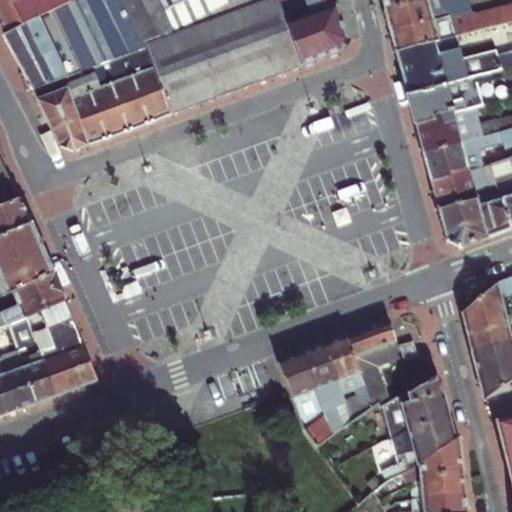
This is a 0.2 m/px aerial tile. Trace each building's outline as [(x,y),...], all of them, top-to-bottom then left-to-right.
[(0,0),(0,26),(5,36),(6,37),(41,20),(81,0),(0,0)] [(81,0),(41,20),(69,79),(149,49),(148,46),(233,16),(230,7),(243,0),(81,0)] [(149,49),(175,114),(303,67),(279,0),(276,0),(269,3),(233,16),(148,46),(149,49)] [(233,16),(269,3),(267,0),(243,0),(230,7),(233,16)] [(335,0),(279,0),(303,67),(344,53),(349,42),(335,0)] [(384,0),(387,11),(426,1),(426,0),(384,0)] [(429,0),(426,1),(387,11),(398,51),(457,37),(511,23),(511,6),(473,16),(468,0),(429,0)] [(69,79),(41,20),(6,37),(36,91),(69,79)] [(410,95),(476,77),(511,67),(511,52),(465,65),(457,37),(398,51),(410,95)] [(149,49),(69,79),(36,91),(63,146),(74,151),(155,121),(175,114),(149,49)] [(485,107),(476,77),(410,95),(419,130),(438,123),(437,118),(456,112),(457,115),(485,107)] [(419,130),(426,154),(464,144),(478,139),(511,128),(511,116),(461,131),(457,115),(456,112),(437,118),(438,123),(419,130)] [(511,128),(478,139),(482,152),(506,144),(507,149),(511,147),(511,128)] [(486,168),(482,152),(478,139),(464,144),(472,172),(486,168)] [(464,144),(426,154),(434,183),(472,172),(464,144)] [(0,181),(10,177),(0,156),(0,181)] [(484,200),(442,211),(450,241),(463,248),(511,230),(511,166),(510,160),(491,167),(493,175),(499,196),(500,202),(485,206),(484,200)] [(474,180),(472,172),(434,183),(442,211),(484,200),(499,196),(493,175),(474,180)] [(0,181),(0,208),(20,199),(10,177),(0,181)] [(0,237),(32,224),(20,199),(0,208),(0,237)] [(0,289),(3,296),(55,274),(32,224),(0,237),(0,289)] [(55,274),(3,296),(0,296),(0,325),(7,323),(7,321),(26,315),(45,308),(67,301),(55,274)] [(511,334),(500,284),(467,313),(464,315),(473,352),(511,341),(511,334)] [(83,340),(67,301),(45,308),(74,390),(98,381),(83,340)] [(74,390),(45,308),(26,315),(27,317),(55,397),(74,390)] [(7,323),(20,358),(37,403),(55,397),(27,317),(26,315),(7,321),(7,323)] [(349,338),(356,357),(375,413),(382,409),(383,411),(392,405),(383,376),(406,369),(397,342),(390,323),(349,338)] [(375,413),(356,357),(349,338),(326,346),(345,395),(356,391),(366,419),(375,413)] [(511,341),(473,352),(481,383),(501,378),(501,375),(511,368),(511,341)] [(345,395),(326,346),(304,354),(317,391),(325,411),(335,438),(356,425),(345,395)] [(317,391),(304,354),(281,363),(295,401),(317,391)] [(409,371),(420,367),(417,357),(405,361),(409,371)] [(20,358),(2,364),(18,410),(37,403),(20,358)] [(0,416),(18,410),(2,364),(0,364),(0,416)] [(410,429),(450,417),(441,378),(412,396),(410,395),(392,405),(383,411),(382,409),(375,413),(366,419),(356,425),(335,438),(318,448),(332,471),(382,443),(393,440),(396,439),(410,429)] [(511,396),(493,407),(511,477),(511,396)] [(318,448),(335,438),(325,411),(319,413),(322,425),(308,433),(318,448)] [(410,429),(396,439),(394,441),(391,444),(396,467),(381,477),(385,486),(396,479),(411,469),(455,439),(450,417),(410,429)] [(455,439),(411,469),(413,485),(423,478),(465,472),(461,437),(455,439)] [(382,443),(332,471),(339,481),(348,475),(383,453),(388,446),(391,444),(394,441),(396,439),(393,440),(382,443)] [(413,485),(415,500),(428,498),(467,493),(465,472),(423,478),(413,485)] [(363,501),(348,475),(339,481),(355,507),(363,501)] [(396,479),(385,486),(378,491),(384,503),(391,498),(403,491),(396,479)] [(428,498),(415,500),(416,511),(414,511),(469,511),(467,493),(428,498)]
